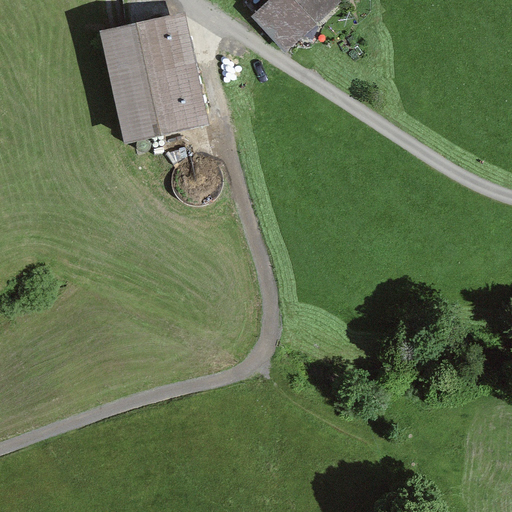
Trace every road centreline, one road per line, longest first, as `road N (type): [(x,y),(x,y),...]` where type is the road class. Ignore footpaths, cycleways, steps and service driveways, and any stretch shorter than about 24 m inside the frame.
road 1 (track): [(217,19),(205,69),(270,304),(267,340),(244,374),(0,452)]
road 2 (unclassified): [(188,0),(456,174),(511,196)]
